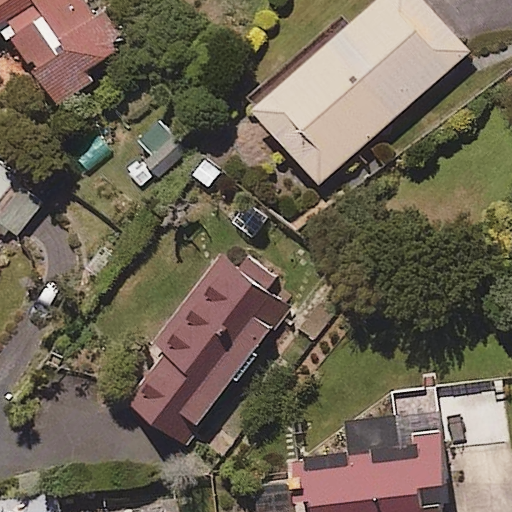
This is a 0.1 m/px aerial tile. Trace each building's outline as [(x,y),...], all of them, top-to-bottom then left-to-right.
[(126,41),(92,0),(0,0),(0,22),(1,22),(61,95),(126,41)] [(473,46),(432,0),(374,0),(257,104),(323,179),(473,46)] [(48,195),(0,157),(0,221),(16,235),(48,195)] [(276,285),(225,250),(125,395),(190,439),(272,319),(258,310),(276,285)] [(318,501),(318,511),(449,511),(439,383),(397,387),(399,412),(344,417),(346,443),(294,448),(299,503),(318,501)] [(295,511),(292,486),(242,492),(244,511),(295,511)] [(169,511),(169,503),(85,511),(169,511)]
